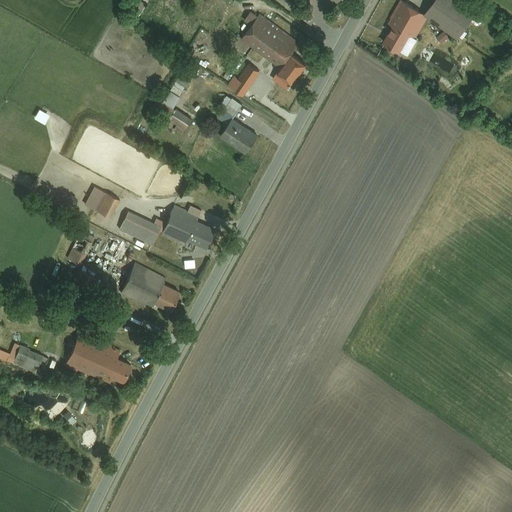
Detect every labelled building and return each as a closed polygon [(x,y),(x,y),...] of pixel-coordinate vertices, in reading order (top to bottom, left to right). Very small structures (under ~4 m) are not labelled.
[(136,19),(147,4),(140,0),(132,0),(125,11),(136,19)] [(475,11),(459,0),(431,0),(423,13),(457,37),(475,11)] [(404,56),(427,18),(400,2),(387,23),(391,25),(381,42),(404,56)] [(241,38),(279,65),(274,72),(289,83),(303,64),(288,53),(297,39),(259,12),(257,15),(250,10),(244,18),(251,23),(241,38)] [(227,84),(242,95),(259,70),(246,61),(236,76),(233,75),(227,84)] [(179,76),(170,89),(178,94),(187,82),(179,76)] [(163,100),(172,107),(180,96),(170,90),(163,100)] [(234,115),(242,103),(226,94),(219,106),(234,115)] [(191,118),(175,107),(168,118),(177,124),(175,127),(181,132),(191,118)] [(50,116),(40,110),(34,119),(45,125),(50,116)] [(257,135),(231,117),(219,133),(245,151),(257,135)] [(110,216),(118,199),(96,188),(92,186),(84,204),(88,206),(110,216)] [(151,244),(158,231),(185,243),(186,241),(204,249),(214,228),(196,219),(201,210),(190,205),(188,210),(175,204),(167,222),(156,217),(154,222),(128,210),(119,229),(151,244)] [(85,255),(94,235),(82,229),(73,249),(85,255)] [(122,260),(126,251),(121,249),(116,257),(122,260)] [(180,291),(164,284),(166,278),(135,263),(122,291),(154,306),(154,304),(170,312),(180,291)] [(121,348),(79,331),(65,364),(107,381),(110,375),(121,380),(128,362),(117,357),(121,348)] [(43,353),(20,344),(14,357),(38,366),(43,353)]
